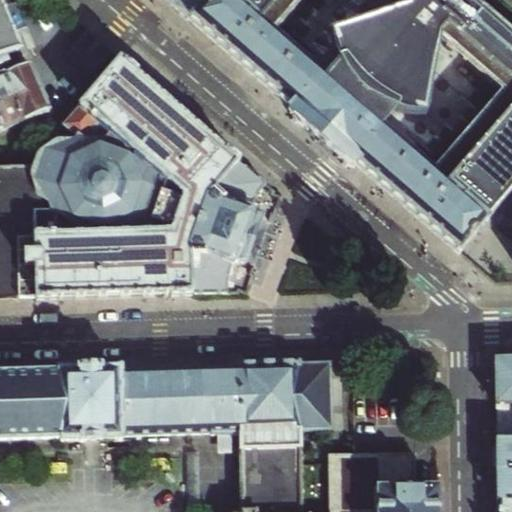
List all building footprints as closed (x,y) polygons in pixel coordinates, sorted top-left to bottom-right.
[(0,0),(0,134),(34,120),(51,113),(31,65),(24,68),(18,54),(21,53),(13,34),(17,33),(15,28),(11,30),(4,14),(8,12),(7,9),(17,4),(15,0),(0,0)] [(511,35),(471,0),(165,0),(166,1),(292,110),(290,113),(292,115),(291,116),(294,119),(293,120),(319,143),(325,148),(347,168),(348,166),(351,168),(352,167),(354,169),(357,166),(461,257),(511,196),(511,35)] [(113,51),(88,29),(67,53),(93,75),(113,51)] [(122,58),(120,56),(75,112),(75,114),(41,157),(35,169),(0,170),(0,301),(5,302),(36,300),(36,304),(49,303),(60,303),(60,301),(153,299),(170,298),(170,300),(193,299),(193,297),(241,296),(242,294),(249,296),(265,247),(283,196),(276,193),(276,190),(241,160),(242,159),(225,144),(223,145),(139,73),(140,71),(123,56),(122,58)] [(511,362),(510,363),(494,363),(494,390),(495,442),(511,441),(511,362)] [(300,511),(299,433),(330,432),(329,366),(299,367),(299,365),(296,365),(296,363),(291,364),(291,365),(281,366),(281,363),(277,363),(277,365),(275,365),(275,366),(260,366),(260,365),(257,365),(257,364),(254,364),(254,366),(241,367),(241,364),(238,364),(238,366),(236,366),(236,367),(234,367),(234,370),(120,373),(120,370),(118,371),(118,369),(114,369),(114,371),(101,371),(101,370),(97,370),(97,369),(95,369),(95,371),(81,371),(81,369),(77,369),(77,371),(76,371),(76,372),(62,373),(61,371),(57,371),(58,374),(55,374),(55,376),(0,378),(0,511),(300,511)] [(511,441),(495,442),(495,453),(496,472),(511,471),(511,441)] [(436,511),(436,490),(411,491),(411,484),(414,484),(413,456),(327,458),(327,511),(436,511)] [(511,501),(511,471),(496,472),(496,483),(496,502),(511,501)] [(511,511),(511,501),(496,502),(496,511),(511,511)]
